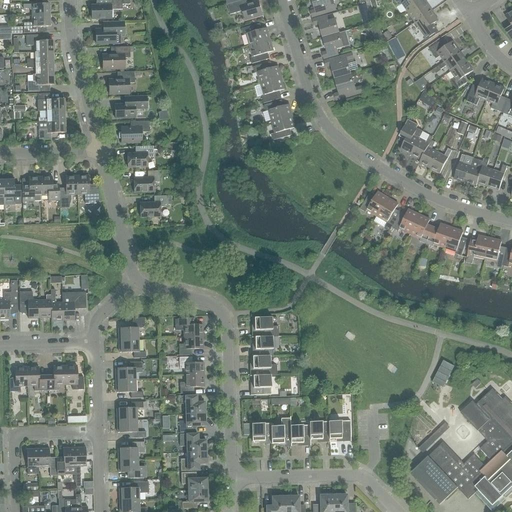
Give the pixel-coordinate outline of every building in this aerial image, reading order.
[(122,10),(122,5),(130,5),(129,0),(106,0),(106,6),(91,6),(91,20),(111,19),(111,10),(122,10)] [(256,17),(263,15),(259,2),(248,5),(246,0),(244,0),(227,5),(230,15),(242,11),(245,20),(251,18),(252,19),(256,18),(256,17)] [(312,18),(336,11),(332,0),(330,0),(329,0),(311,0),(315,10),(310,12),(312,18)] [(394,0),(398,6),(396,8),(400,14),(406,10),(408,14),(425,2),(423,0),(394,0)] [(414,23),(431,11),(432,11),(428,4),(427,5),(425,2),(408,14),(414,23)] [(31,9),(31,16),(49,16),(49,4),(23,5),(23,9),(31,9)] [(366,4),(359,6),(361,15),(368,13),(366,4)] [(433,33),(429,27),(438,21),(431,11),(414,23),(421,32),(417,34),(422,40),(433,33)] [(319,24),(323,38),(339,33),(335,19),(328,21),(326,15),(312,20),(314,25),(319,24)] [(11,34),(24,34),(35,33),(35,27),(50,27),(49,16),(31,16),(32,23),(23,23),(23,27),(10,28),(11,34)] [(96,45),(115,44),(121,44),(121,35),(123,35),(123,30),(123,22),(109,23),(109,29),(95,30),(96,45)] [(246,35),(249,46),(270,40),(267,28),(257,31),(256,25),(242,29),(244,35),(246,35)] [(388,31),(383,35),(388,41),(393,38),(388,31)] [(339,33),(323,38),(327,52),(322,53),(324,59),(338,55),(336,49),(343,47),(339,33)] [(34,46),(34,53),(52,52),(52,41),(37,42),(37,35),(26,36),(26,46),(34,46)] [(395,39),(388,43),(391,50),(399,46),(395,39)] [(270,40),(249,46),(253,57),(250,58),(252,64),(266,60),(264,54),(273,51),(270,40)] [(440,56),(444,62),(459,51),(453,42),(443,48),(439,43),(429,50),(436,59),(440,56)] [(124,59),(130,58),(130,51),(129,47),(114,48),(114,55),(102,55),(102,70),(124,70),(124,59)] [(446,66),(450,72),(466,61),(459,51),(444,62),(438,66),(440,70),(446,66)] [(26,60),(26,64),(53,63),(52,52),(34,53),(35,60),(26,60)] [(354,63),(353,60),(353,59),(351,53),(324,61),(326,67),(331,66),(335,80),(351,75),(357,73),(356,70),(358,69),(356,62),(354,63)] [(466,61),(450,72),(454,78),(450,80),(457,90),(467,83),(463,78),(473,71),(466,61)] [(53,63),(26,64),(27,68),(35,68),(35,75),(53,74),(53,63)] [(257,73),(260,84),(281,78),(278,67),(269,69),(267,63),(253,67),(255,73),(257,73)] [(128,84),(134,83),(134,76),(134,74),(134,72),(120,73),(121,80),(108,80),(109,95),(129,95),(128,84)] [(35,75),(32,75),(32,82),(27,82),(27,92),(39,92),(39,86),(53,86),(53,74),(35,75)] [(351,75),(335,80),(339,93),(334,95),(336,101),(363,93),(361,87),(355,88),(351,75)] [(275,92),(284,90),(281,78),(260,84),(264,95),(261,96),(264,104),(277,100),(275,92)] [(423,78),(415,83),(415,84),(417,87),(426,81),(423,78)] [(486,101),(493,83),(482,79),(477,93),(471,90),(466,101),(476,106),(479,98),(486,101)] [(493,83),(486,101),(493,104),(491,109),(501,113),(506,101),(500,99),(504,88),(493,83)] [(37,94),(38,105),(38,112),(46,112),(46,111),(64,111),(64,100),(49,100),(49,94),(37,94)] [(142,104),(146,104),(146,97),(132,97),(132,104),(114,105),(115,119),(135,118),(135,110),(143,109),(142,104)] [(266,112),(263,113),(266,122),(271,121),(271,122),(292,116),(289,105),(280,107),(278,101),(264,106),(266,112)] [(511,104),(508,102),(503,114),(511,117),(511,104)] [(438,107),(435,113),(440,116),(443,110),(438,107)] [(38,118),(38,123),(65,122),(64,111),(46,111),(46,112),(47,118),(38,118)] [(445,114),(442,120),(448,123),(451,117),(445,114)] [(275,134),(271,135),(272,140),(272,141),(290,136),(288,130),(296,128),(292,116),(271,122),(275,134)] [(405,139),(405,140),(400,150),(410,155),(410,156),(420,137),(420,138),(423,132),(416,128),(418,125),(408,120),(399,136),(405,139)] [(38,123),(38,130),(39,140),(50,140),(50,133),(65,133),(65,122),(38,123)] [(149,132),(149,128),(149,122),(130,122),(130,128),(120,129),(121,143),(141,143),(141,133),(149,132)] [(463,136),(467,124),(462,122),(457,133),(463,136)] [(469,125),(467,131),(476,134),(478,128),(469,125)] [(498,128),(496,133),(503,136),(505,131),(498,128)] [(486,131),(484,138),(491,140),(493,133),(486,131)] [(411,155),(420,160),(421,160),(431,140),(433,138),(429,136),(423,132),(420,138),(420,137),(410,156),(410,157),(411,155)] [(494,134),(492,140),(500,143),(502,137),(494,134)] [(428,169),(429,170),(438,153),(431,150),(435,142),(431,140),(421,160),(420,160),(419,163),(429,168),(428,169)] [(147,158),(153,158),(153,147),(141,147),(141,154),(127,154),(127,168),(147,168),(147,158)] [(444,156),(438,153),(429,170),(430,169),(440,174),(452,151),(448,149),(444,156)] [(464,184),(470,166),(463,164),(466,156),(462,155),(454,179),(464,183),(464,184)] [(473,158),(470,166),(464,184),(465,184),(465,183),(476,187),(477,184),(484,162),(473,158)] [(477,184),(487,187),(487,189),(493,171),(486,168),(489,160),(485,159),(484,162),(477,184)] [(493,171),(487,189),(488,187),(499,191),(507,166),(503,165),(500,173),(493,171)] [(153,183),(160,182),(159,172),(147,172),(147,178),(133,179),(134,193),(153,193),(153,183)] [(59,201),(59,209),(69,208),(70,201),(70,195),(77,195),(77,196),(77,176),(65,176),(65,189),(59,189),(59,201)] [(96,204),(96,203),(101,202),(98,190),(96,190),(96,188),(89,188),(89,176),(77,176),(77,196),(78,196),(78,195),(84,195),(85,204),(96,204)] [(40,197),(41,197),(40,177),(28,178),(28,184),(22,184),(22,190),(22,202),(34,202),(34,197),(40,196),(40,197)] [(48,201),(59,201),(59,189),(59,184),(52,184),(52,177),(40,177),(41,197),(41,196),(47,196),(48,201)] [(21,205),(20,190),(20,186),(14,186),(14,178),(3,178),(3,198),(10,198),(10,205),(21,205)] [(366,211),(377,217),(388,198),(377,192),(374,199),(368,195),(360,209),(365,213),(366,211)] [(159,207),(168,207),(168,205),(168,201),(168,196),(154,197),(154,203),(140,204),(140,218),(160,217),(159,207)] [(391,230),(392,228),(399,214),(394,211),(398,204),(388,198),(377,217),(374,222),(384,228),(385,226),(391,230)] [(400,214),(399,214),(392,228),(398,232),(399,229),(410,234),(419,215),(408,210),(404,218),(399,215),(400,214)] [(430,220),(419,215),(410,234),(421,239),(419,242),(426,244),(432,231),(426,228),(430,220)] [(437,233),(432,231),(426,244),(433,247),(434,245),(445,248),(452,228),(440,224),(437,233)] [(452,228),(445,248),(456,252),(455,254),(461,257),(466,241),(461,239),(463,232),(452,228)] [(472,264),(473,259),(474,257),(485,260),(490,239),(478,236),(476,243),(470,242),(466,263),(472,264)] [(490,239),(485,260),(494,262),(498,269),(502,270),(502,266),(505,251),(499,250),(502,241),(490,239)] [(509,265),(511,265),(511,249),(511,253),(505,251),(502,266),(508,267),(509,265)] [(0,319),(10,320),(9,305),(17,305),(17,293),(17,281),(10,281),(11,293),(3,293),(4,302),(0,302),(0,319)] [(19,292),(19,305),(27,304),(28,319),(40,319),(39,301),(32,301),(32,292),(19,292)] [(50,293),(50,296),(51,318),(51,321),(63,321),(62,303),(56,304),(55,292),(50,293)] [(74,321),(74,311),(86,311),(85,294),(62,295),(62,303),(63,321),(74,321)] [(51,318),(50,296),(46,296),(46,301),(39,301),(40,319),(51,318)] [(118,329),(119,341),(138,340),(138,329),(145,328),(144,318),(132,319),(132,323),(133,329),(118,329)] [(251,330),(252,338),(272,337),(272,338),(278,337),(278,326),(272,327),(272,318),(254,318),(254,330),(251,330)] [(183,331),(184,338),(203,337),(202,325),(190,326),(189,320),(175,320),(175,331),(183,331)] [(203,337),(184,338),(184,345),(178,345),(179,356),(191,356),(191,349),(203,349),(203,337)] [(272,337),(252,338),(255,338),(255,350),(252,350),(252,357),(273,356),(272,338),(272,337)] [(138,352),(138,340),(119,341),(119,353),(133,353),(134,359),(145,358),(145,352),(138,352)] [(273,357),(273,356),(252,357),(252,369),(250,369),(250,376),(270,375),(270,376),(277,376),(276,365),(270,365),(270,357),(273,357)] [(185,369),(185,376),(204,375),(204,363),(192,364),(192,358),(179,358),(179,369),(185,369)] [(443,361),(432,382),(443,388),(454,367),(443,361)] [(115,369),(116,381),(135,381),(135,373),(142,373),(142,369),(141,362),(129,363),(130,369),(115,369)] [(58,386),(65,385),(65,366),(53,367),(53,379),(47,379),(47,391),(58,391),(58,386)] [(76,366),(65,366),(65,385),(72,385),(72,391),(83,390),(83,378),(77,378),(76,366)] [(20,387),(27,387),(26,367),(14,368),(15,380),(9,380),(9,393),(20,392),(20,387)] [(38,367),(26,367),(27,387),(34,386),(34,392),(45,391),(45,379),(39,379),(38,367)] [(204,375),(185,376),(185,383),(180,383),(180,394),(193,394),(192,388),(204,387),(204,375)] [(270,375),(250,376),(250,377),(253,377),(253,388),(250,388),(250,395),(250,396),(271,395),(270,376),(270,375)] [(478,380),(472,385),(475,389),(481,384),(478,380)] [(136,392),(135,381),(116,381),(116,393),(130,393),(131,399),(143,398),(142,392),(136,392)] [(477,432),(479,430),(489,440),(480,449),(490,460),(484,465),(474,455),(464,464),(457,457),(456,457),(457,458),(454,461),(441,447),(439,447),(428,457),(410,474),(440,505),(457,488),(468,500),(478,491),(491,504),(493,503),(494,504),(503,496),(504,497),(506,495),(508,497),(511,493),(511,404),(507,399),(505,401),(503,399),(502,400),(494,391),(492,393),(490,391),(476,405),(473,402),(460,413),(477,432)] [(185,404),(185,415),(205,415),(204,403),(194,403),(193,397),(178,397),(178,404),(185,404)] [(116,409),(117,421),(136,421),(136,409),(143,409),(143,402),(131,403),(131,409),(116,409)] [(205,415),(185,415),(186,421),(179,422),(179,434),(195,433),(194,427),(205,426),(205,415)] [(283,447),(290,447),(290,426),(291,426),(291,418),(281,419),(281,426),(271,427),(271,424),(270,424),(271,444),(283,444),(283,447)] [(136,421),(117,421),(117,433),(132,433),(132,439),(146,438),(146,432),(137,432),(136,421)] [(328,422),(329,442),(329,443),(329,440),(341,439),(341,442),(350,442),(351,442),(350,421),(328,422)] [(309,426),(310,446),(310,440),(321,440),(321,443),(329,442),(328,422),(309,422),(309,426)] [(264,444),(271,444),(270,424),(251,424),(252,442),(264,442),(264,444)] [(302,446),(310,446),(309,426),(291,426),(290,426),(290,447),(291,447),(291,444),(302,443),(302,446)] [(186,447),(187,453),(206,452),(205,441),(195,441),(195,435),(179,435),(180,447),(186,447)] [(118,449),(118,461),(138,461),(137,453),(144,453),(144,442),(132,443),(132,449),(118,449)] [(75,475),(75,467),(74,448),(62,448),(63,461),(56,461),(57,476),(75,475)] [(85,448),(74,448),(75,467),(86,467),(85,448)] [(38,469),(38,449),(26,449),(27,469),(27,475),(38,474),(38,469)] [(49,449),(38,449),(38,469),(49,468),(50,476),(57,476),(56,461),(50,461),(49,449)] [(206,452),(187,453),(187,460),(180,460),(181,472),(196,471),(195,465),(206,464),(206,452)] [(133,479),(145,478),(146,478),(146,467),(138,467),(138,461),(118,461),(118,473),(133,473),(133,479)] [(188,485),(188,491),(207,490),(207,479),(196,479),(196,473),(181,473),(181,485),(188,485)] [(133,489),(119,489),(119,501),(139,501),(139,494),(148,493),(148,482),(133,483),(133,489)] [(38,491),(37,483),(23,484),(23,492),(38,491)] [(207,490),(188,491),(188,502),(182,503),(182,510),(197,509),(197,503),(207,502),(207,490)] [(75,500),(75,511),(87,511),(87,507),(81,507),(81,495),(75,495),(75,500)] [(346,495),(333,496),(333,511),(354,511),(355,506),(347,506),(346,495)] [(333,511),(333,496),(320,496),(320,507),(312,507),(312,511),(333,511)] [(285,511),(285,497),(272,498),(272,509),(266,509),(266,511),(285,511)] [(298,497),(285,497),(285,511),(304,511),(305,508),(299,508),(298,497)] [(70,500),(71,507),(64,508),(64,499),(58,499),(58,511),(75,511),(75,500),(70,500)] [(139,501),(119,501),(119,511),(145,511),(146,508),(139,508),(139,501)]
